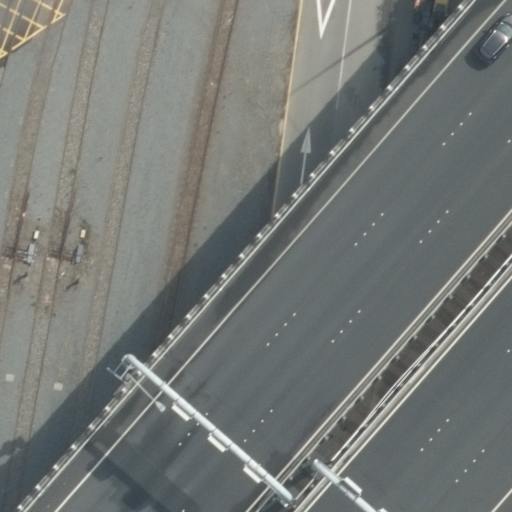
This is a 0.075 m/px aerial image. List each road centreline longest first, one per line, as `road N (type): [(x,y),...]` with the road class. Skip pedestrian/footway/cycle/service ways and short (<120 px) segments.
road 1 (motorway): [(178,511),(511,128)]
road 2 (motorway): [(511,332),(353,511)]
